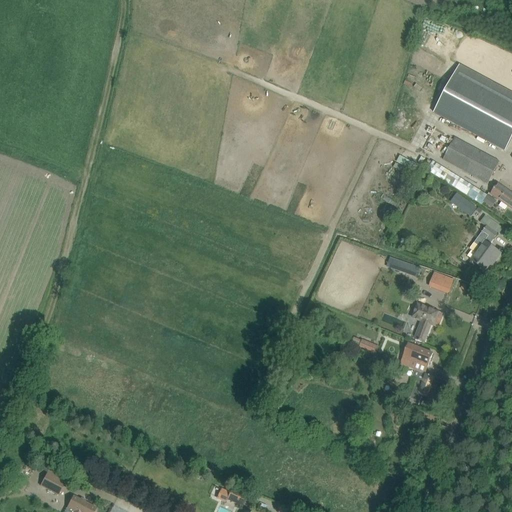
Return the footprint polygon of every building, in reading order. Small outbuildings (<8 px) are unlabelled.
[(511,136),(511,92),(458,65),(432,116),(505,152),(511,136)] [(420,118),(422,113),(409,108),(407,113),(420,118)] [(488,185),(500,163),(455,138),(443,161),(488,185)] [(427,172),(482,206),(487,197),(433,162),(427,172)] [(491,195),(511,209),(511,192),(498,184),(491,195)] [(490,246),(498,234),(499,235),(503,229),(492,222),(488,227),(487,226),(474,243),(481,248),(471,261),(470,261),(467,266),(472,269),(475,264),(485,271),(494,260),(495,261),(501,254),(490,246)] [(390,258),(388,263),(420,274),(422,269),(390,258)] [(435,274),(429,288),(436,291),(442,276),(435,274)] [(443,315),(418,305),(413,318),(422,321),(414,340),(424,344),(431,325),(438,328),(443,315)] [(365,342),(362,349),(375,354),(377,347),(365,342)] [(433,354),(414,347),(409,345),(401,365),(415,371),(425,375),(433,354)] [(394,363),(384,360),(380,372),(382,373),(381,375),(388,377),(388,375),(389,375),(394,363)] [(425,375),(415,371),(413,376),(416,378),(416,379),(418,379),(411,398),(420,402),(422,396),(426,397),(434,378),(425,375)] [(26,468),(22,479),(34,484),(38,473),(26,468)] [(47,474),(40,487),(59,497),(66,483),(47,474)] [(222,490),(218,499),(225,503),(227,500),(244,507),(248,496),(231,489),(231,490),(228,488),(226,492),(222,490)] [(94,511),(96,509),(73,498),(68,509),(71,511),(94,511)]
